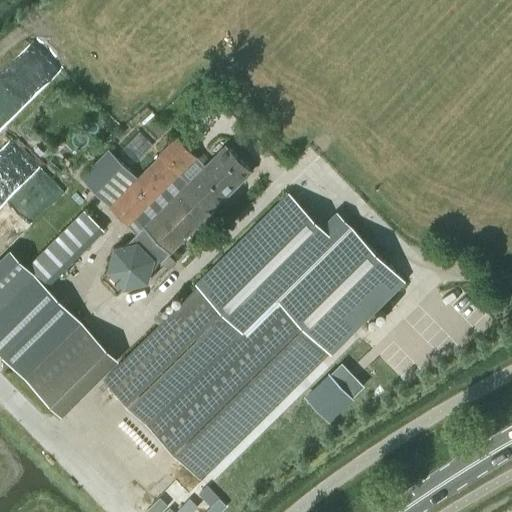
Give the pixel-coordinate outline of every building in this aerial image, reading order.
[(113,247),(105,272),(122,291),(147,285),(152,269),(169,252),(252,170),(226,144),(188,182),(179,174),(197,156),(177,136),(160,153),(162,155),(138,178),(109,206),(111,208),(128,225),(136,233),(125,245),(113,247)] [(118,158),(89,186),(109,206),(138,178),(118,158)] [(199,285),(104,379),(200,478),(317,362),(330,349),(333,352),(353,333),(405,281),(336,211),(321,225),(288,191),(196,282),(199,285)] [(105,228),(85,209),(27,266),(36,275),(47,286),(105,228)] [(10,248),(0,257),(0,309),(36,275),(27,266),(10,248)] [(47,286),(36,275),(0,309),(0,351),(25,377),(82,321),(47,286)] [(25,377),(24,378),(61,416),(118,359),(82,321),(25,377)]
